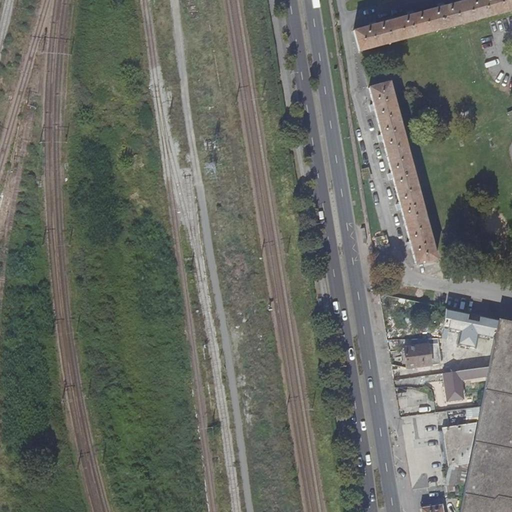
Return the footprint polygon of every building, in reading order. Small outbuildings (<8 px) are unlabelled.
[(511,0),(472,0),(354,31),(359,51),(511,10),(511,0)] [(390,83),(369,88),(414,265),(434,260),(390,83)] [(408,304),(390,306),(395,333),(411,330),(408,304)] [(482,367),(487,367),(496,320),(444,309),(444,311),(444,318),(443,333),(444,373),(482,367)] [(428,320),(426,335),(440,334),(443,333),(444,318),(428,320)] [(511,511),(511,323),(498,320),(459,511),(511,511)] [(427,344),(404,348),(407,368),(430,363),(427,344)] [(444,373),(440,374),(444,402),(462,399),(458,380),(483,376),(482,367),(444,373)] [(441,430),(445,449),(472,445),(476,424),(441,430)] [(448,467),(468,465),(472,445),(445,449),(448,467)] [(460,491),(459,484),(444,486),(446,494),(460,491)]
